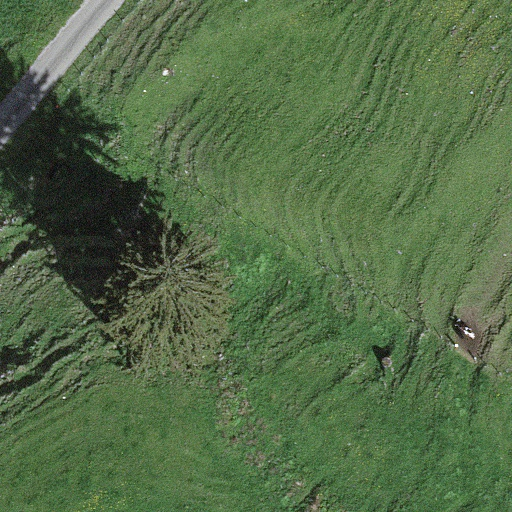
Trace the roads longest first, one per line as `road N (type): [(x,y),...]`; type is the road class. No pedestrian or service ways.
road 1 (track): [(434,511),(511,248)]
road 2 (unclassified): [(0,123),(100,0)]
